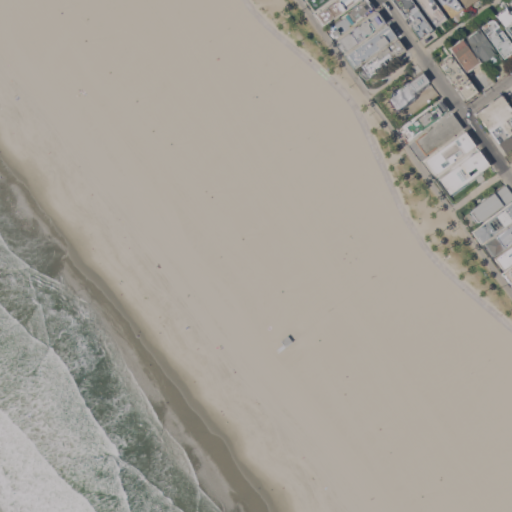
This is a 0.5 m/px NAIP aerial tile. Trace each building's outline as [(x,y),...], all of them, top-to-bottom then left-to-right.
[(328,0),(313,11),(306,1),(307,0),(328,0)] [(358,0),(323,25),(315,15),(335,0),(358,0)] [(327,27),(364,0),(370,0),(376,8),(335,39),(327,27)] [(412,0),(434,29),(421,39),(415,30),(415,27),(411,22),(414,19),(411,15),(407,17),(393,0),(412,0)] [(437,27),(417,0),(434,0),(436,2),(432,4),(436,10),(440,8),(448,19),(441,24),(437,27)] [(439,0),(457,0),(463,7),(464,8),(452,17),(439,0)] [(459,0),(465,8),(476,0),(459,0)] [(511,37),(504,27),(505,26),(497,16),(507,9),(511,14),(511,13),(511,37)] [(376,30),(374,28),(373,30),(372,32),(371,34),(370,35),(368,35),(366,34),(365,35),(366,37),(343,53),(335,43),(359,25),(360,26),(361,25),(361,24),(363,22),(365,21),(367,21),(366,20),(379,11),(387,22),(376,30)] [(511,43),(511,53),(505,59),(483,30),(488,26),(488,23),(488,22),(492,20),(495,20),(511,43)] [(354,67),(347,57),(350,55),(349,54),(389,25),(397,36),(354,67)] [(465,37),(479,27),(497,51),(496,52),(498,55),(496,56),(498,60),(493,64),(489,58),(483,62),(466,39),(465,37)] [(399,39),(407,50),(367,79),(359,72),(361,66),(399,39)] [(480,62),(468,71),(451,48),(463,39),(464,40),(480,62)] [(479,91),(467,100),(440,63),(445,60),(443,58),(451,52),(479,91)] [(424,72),(430,81),(396,105),(390,96),(424,72)] [(502,95),(511,108),(511,149),(506,154),(477,113),(502,95)] [(413,138),(405,127),(442,99),(450,110),(413,138)] [(453,113),(464,128),(426,155),(415,140),(453,113)] [(432,176),(423,163),(465,131),(475,145),(469,150),(432,176)] [(479,150),(491,166),(450,196),(439,180),(479,150)] [(506,186),(511,195),(511,199),(502,207),(502,206),(487,217),(489,218),(483,223),(472,209),(495,192),(496,193),(506,186)] [(482,225),(483,226),(493,220),(501,215),(503,219),(507,217),(503,211),(511,203),(511,222),(511,223),(510,222),(506,225),(507,226),(481,244),(473,232),(482,225)] [(511,225),(511,242),(505,247),(506,248),(495,256),(494,255),(492,256),(485,246),(486,245),(486,244),(511,225)] [(510,285),(511,283),(511,267),(502,274),(510,285)] [(267,351),(271,357),(264,362),(260,356),(267,351)]
